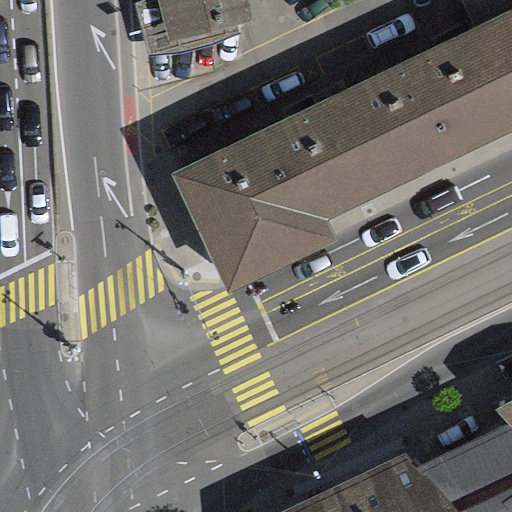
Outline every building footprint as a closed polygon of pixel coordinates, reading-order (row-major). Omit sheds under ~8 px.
[(248,12),(245,0),(169,0),(177,31),(248,12)] [(511,0),(467,0),(481,28),(511,92),(511,0)] [(511,119),(511,92),(481,28),(350,92),(392,178),(511,119)] [(511,511),(511,424),(426,468),(468,511),(511,511)] [(388,473),(305,511),(468,511),(426,468),(418,459),(388,473)]
